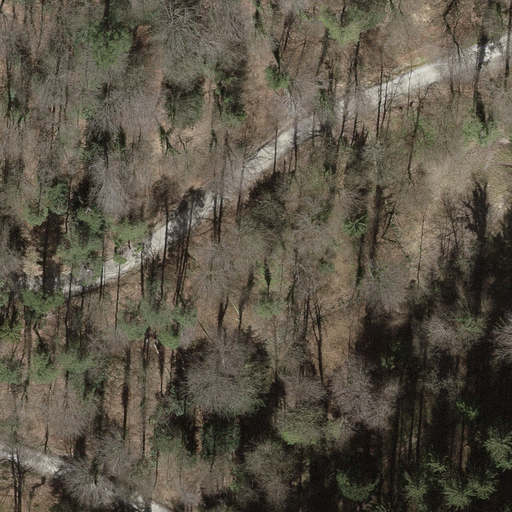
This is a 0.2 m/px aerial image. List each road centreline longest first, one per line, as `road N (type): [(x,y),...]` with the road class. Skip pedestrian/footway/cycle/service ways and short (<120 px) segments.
road 1 (track): [(0,278),(32,288),(78,283),(136,258),(317,122),(511,44)]
road 2 (track): [(168,511),(0,448)]
